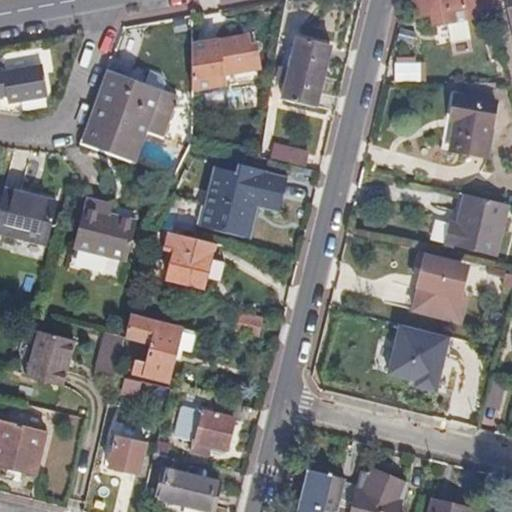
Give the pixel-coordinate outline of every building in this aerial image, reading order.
[(461,22),(489,17),(483,0),(416,0),(420,18),(433,15),(435,27),(442,26),(461,22)] [(511,9),(502,13),(511,46),(511,9)] [(464,40),(461,22),(442,26),(445,44),(464,40)] [(248,33),(192,41),(192,84),(225,79),(223,69),(259,64),(256,42),(251,43),(248,33)] [(299,37),(292,67),(324,75),(331,45),(299,37)] [(479,41),(483,60),(498,57),(494,38),(479,41)] [(390,78),(421,79),(422,60),(392,58),(390,78)] [(49,91),(46,62),(0,67),(0,90),(9,89),(9,97),(49,91)] [(289,81),(285,96),(317,104),(324,75),(292,67),(282,64),(279,79),(289,81)] [(108,71),(82,144),(136,164),(147,133),(162,137),(177,96),(181,85),(167,80),(161,69),(150,65),(143,83),(108,71)] [(485,157),(494,103),(453,97),(449,124),(456,125),(452,151),(485,157)] [(272,157),(303,165),(307,150),(276,142),(272,157)] [(279,211),(289,175),(239,162),(237,170),(214,164),(199,222),(247,234),(255,204),(279,211)] [(0,229),(49,241),(58,199),(6,187),(0,211),(0,229)] [(499,256),(511,208),(511,205),(467,192),(459,223),(445,219),(440,239),(499,256)] [(104,213),(106,204),(87,199),(76,243),(129,256),(137,222),(111,215),(104,213)] [(113,205),(106,204),(104,213),(111,215),(113,205)] [(221,239),(177,228),(173,242),(182,245),(174,273),(208,283),(221,239)] [(460,274),(463,264),(428,254),(416,305),(454,315),(461,290),(465,275),(460,274)] [(503,292),(511,294),(511,292),(511,276),(507,275),(503,292)] [(454,315),(461,316),(467,292),(461,290),(454,315)] [(186,324),(132,311),(127,333),(156,340),(152,360),(138,357),(135,369),(148,372),(172,379),(181,345),(194,349),(199,330),(186,326),(186,324)] [(259,336),(263,320),(238,312),(234,329),(259,336)] [(451,335),(402,322),(388,373),(416,380),(414,386),(435,391),(451,335)] [(65,384),(75,337),(38,328),(27,375),(65,384)] [(99,369),(117,373),(127,333),(107,328),(99,369)] [(144,380),(127,375),(123,391),(140,396),(144,380)] [(492,375),(485,403),(500,407),(505,378),(492,375)] [(0,396),(10,399),(13,386),(0,382),(0,396)] [(193,400),(195,392),(172,386),(171,395),(193,400)] [(0,409),(7,411),(10,399),(0,396),(0,409)] [(228,401),(216,398),(213,411),(195,408),(182,404),(175,435),(189,438),(202,441),(202,446),(215,449),(216,444),(234,448),(246,405),(228,401)] [(0,461),(38,471),(48,430),(2,419),(0,427),(0,461)] [(115,421),(113,430),(104,461),(141,470),(149,439),(122,432),(124,424),(115,421)] [(160,438),(157,451),(169,453),(169,454),(172,441),(160,438)] [(169,453),(157,451),(154,460),(166,463),(169,453)] [(211,511),(219,480),(165,465),(155,496),(211,511)] [(369,470),(362,468),(353,504),(350,511),(400,511),(410,476),(371,467),(369,470)] [(350,511),(353,504),(343,501),(348,479),(311,469),(300,511),(350,511)] [(474,511),(437,502),(434,511),(474,511)]
